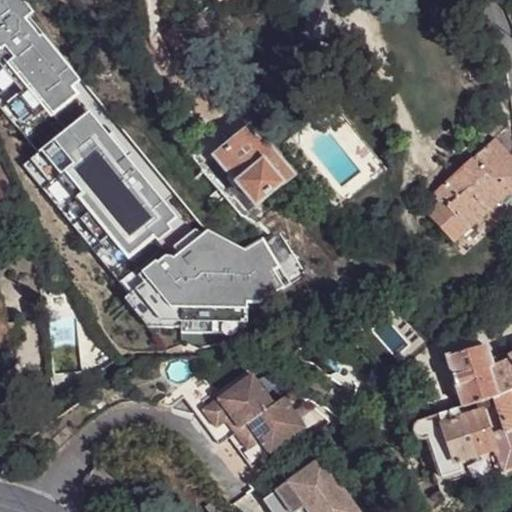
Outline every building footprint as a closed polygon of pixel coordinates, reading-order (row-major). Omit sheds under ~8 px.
[(301,268),(273,227),(234,245),(188,223),(83,101),(3,0),(0,0),(0,114),(32,154),(18,163),(154,344),(230,341),(232,326),(257,290),(301,268)] [(217,158),(257,205),(290,176),(279,163),(282,162),(265,141),(262,143),(252,129),(217,158)] [(454,244),(511,190),(511,162),(495,142),(434,194),(443,204),(429,217),(454,244)] [(217,158),(201,171),(241,218),(257,205),(217,158)] [(0,339),(9,337),(9,334),(7,319),(4,295),(0,295),(0,339)] [(18,318),(7,319),(9,334),(20,332),(18,318)] [(493,397),(497,396),(488,371),(491,370),(485,346),(447,357),(460,408),(493,397)] [(511,390),(511,370),(507,361),(491,370),(488,371),(497,396),(511,390)] [(255,373),(204,409),(226,440),(230,437),(236,432),(276,404),(255,373)] [(276,404),(236,432),(258,464),(308,429),(286,398),(276,404)] [(511,402),(499,407),(505,428),(494,431),(490,434),(490,436),(493,450),(498,468),(499,473),(511,466),(511,402)] [(204,409),(198,413),(220,444),(226,440),(204,409)] [(453,463),(493,450),(490,436),(490,434),(482,411),(454,420),(452,413),(438,418),(453,463)] [(456,473),(453,463),(438,418),(422,423),(428,440),(439,478),(456,473)] [(422,440),(428,440),(422,423),(420,425),(417,430),(418,435),(422,440)] [(236,432),(230,437),(252,468),(258,464),(236,432)] [(361,511),(324,461),(278,494),(291,511),(361,511)] [(511,474),(502,479),(504,492),(511,489),(511,474)] [(291,511),(278,494),(266,503),(272,511),(291,511)] [(202,511),(224,511),(216,501),(202,510),(202,511)]
